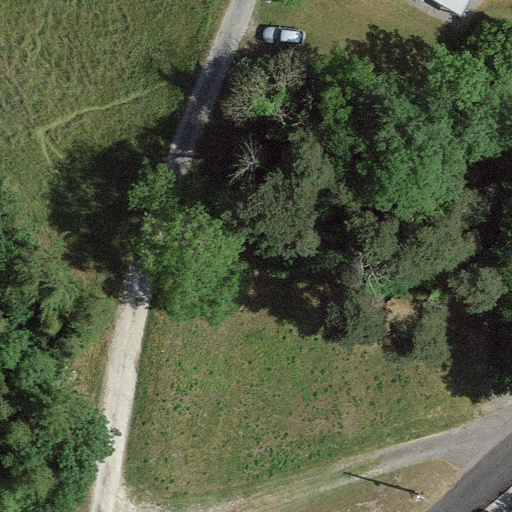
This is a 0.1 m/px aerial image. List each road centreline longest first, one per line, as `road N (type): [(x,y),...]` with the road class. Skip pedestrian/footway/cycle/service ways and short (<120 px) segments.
road 1 (track): [(105,511),(130,304),(242,0)]
road 2 (track): [(220,511),(278,501),(384,463)]
road 3 (track): [(511,445),(444,448),(384,463)]
